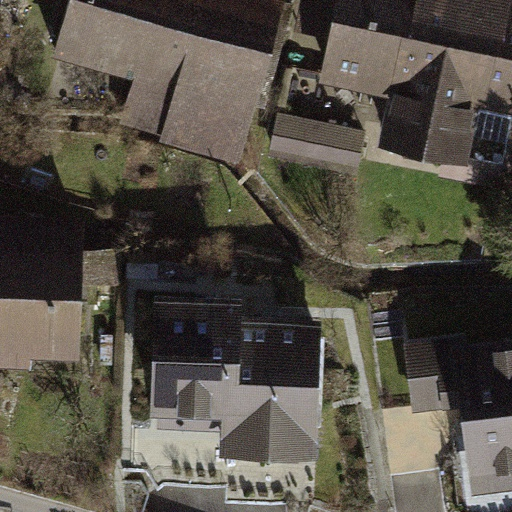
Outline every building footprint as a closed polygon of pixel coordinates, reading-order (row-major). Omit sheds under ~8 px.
[(66,0),(52,52),(135,74),(122,124),(233,154),(274,0),(66,0)] [(511,0),(333,0),(318,71),(388,87),(378,132),(498,159),(511,94),(511,0)] [(511,94),(498,159),(511,161),(511,94)] [(365,126),(278,108),(269,152),(356,170),(365,126)] [(0,356),(33,358),(34,349),(83,351),(85,292),(89,207),(6,204),(7,182),(0,181),(0,356)] [(146,411),(220,413),(235,413),(238,310),(238,290),(150,288),(146,411)] [(267,310),(238,310),(235,413),(220,413),(219,451),(314,453),(318,312),(267,310)] [(464,403),(475,492),(511,486),(511,333),(466,339),(464,329),(402,337),(411,410),(464,403)]
